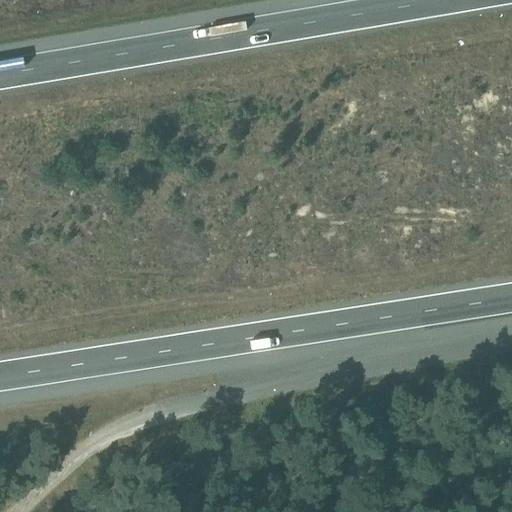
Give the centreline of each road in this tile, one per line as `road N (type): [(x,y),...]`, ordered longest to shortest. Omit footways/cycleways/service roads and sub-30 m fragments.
road 1 (motorway): [(0,377),(511,299)]
road 2 (motorway): [(444,0),(0,75)]
